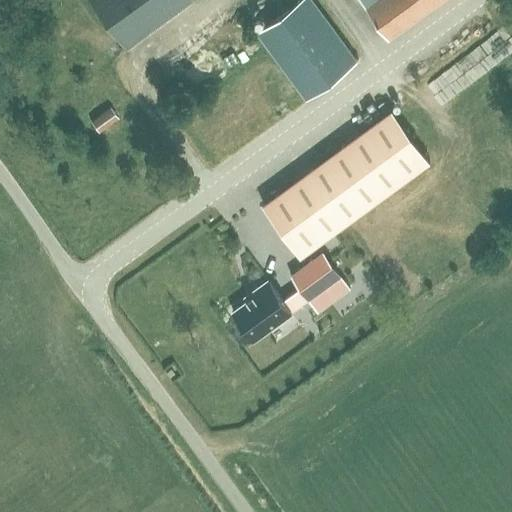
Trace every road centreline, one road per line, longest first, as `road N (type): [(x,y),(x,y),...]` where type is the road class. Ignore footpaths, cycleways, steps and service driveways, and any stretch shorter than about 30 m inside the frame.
road 1 (unclassified): [(79,282),(480,0)]
road 2 (unclassified): [(246,511),(79,282)]
road 3 (unclassified): [(0,170),(79,282)]
